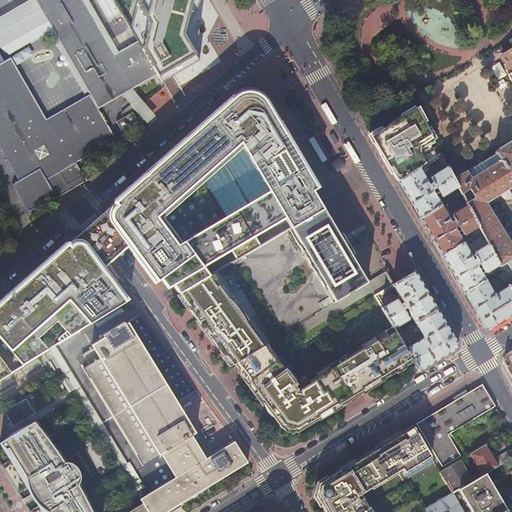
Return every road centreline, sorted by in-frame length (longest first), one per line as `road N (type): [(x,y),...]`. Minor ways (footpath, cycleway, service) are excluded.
road 1 (secondary): [(289,22),(480,352)]
road 2 (residential): [(81,209),(278,478)]
road 3 (residential): [(289,22),(81,209)]
road 4 (residential): [(278,478),(480,352)]
